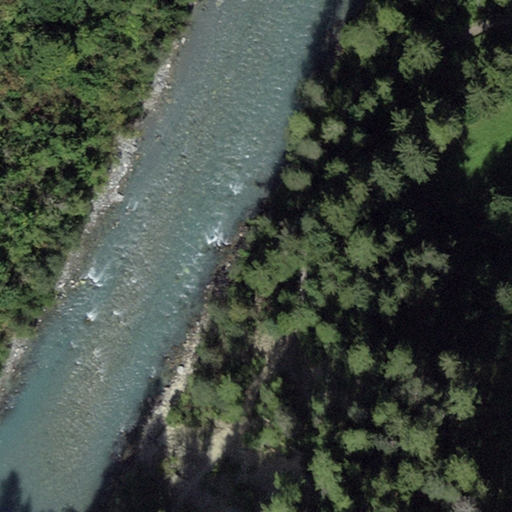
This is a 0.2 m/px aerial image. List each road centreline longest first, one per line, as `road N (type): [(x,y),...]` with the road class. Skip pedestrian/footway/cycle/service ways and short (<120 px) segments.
road 1 (track): [(170,511),(241,427),(254,386),(287,343),(310,245),(304,224),(347,134),(396,68)]
road 2 (track): [(511,15),(470,25),(396,68)]
